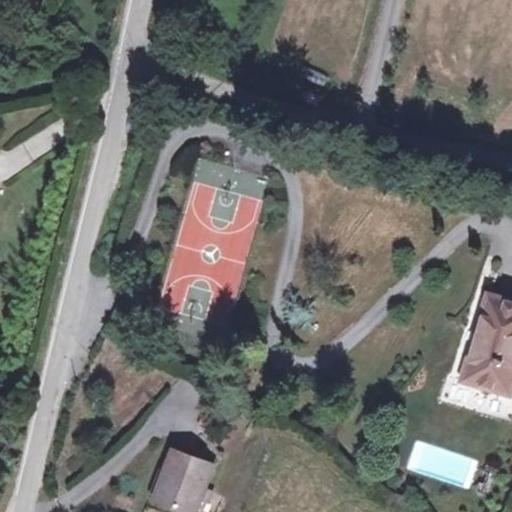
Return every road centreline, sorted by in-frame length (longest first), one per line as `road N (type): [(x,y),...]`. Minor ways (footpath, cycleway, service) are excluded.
road 1 (tertiary): [(19,511),(121,65)]
road 2 (residential): [(121,65),(364,129)]
road 3 (residential): [(364,129),(511,162)]
road 4 (residential): [(398,0),(364,129)]
